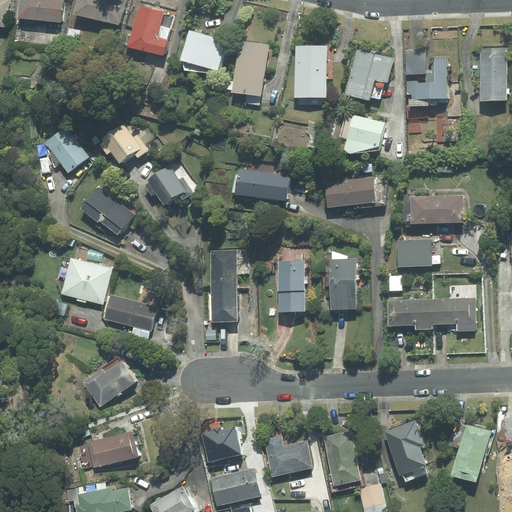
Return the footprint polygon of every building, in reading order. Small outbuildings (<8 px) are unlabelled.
[(16,0),(0,0),(0,27),(12,29),(16,0)] [(70,0),(25,0),(23,17),(69,24),(70,0)] [(133,0),(84,0),(81,14),(127,26),(133,0)] [(170,13),(145,7),(136,46),(173,54),(176,41),(164,38),(170,13)] [(234,39),(199,29),(190,60),(225,69),(234,39)] [(275,43),(246,43),(241,92),(269,96),(275,43)] [(335,43),(300,48),(300,96),(336,95),(335,43)] [(511,84),(509,47),(487,50),(486,101),(511,97),(511,84)] [(398,59),(358,49),(346,98),(373,104),(379,79),(392,82),(398,59)] [(443,50),(413,52),(412,106),(442,108),(443,50)] [(392,124),(358,118),(348,153),(387,145),(392,124)] [(143,159),(156,150),(137,123),(112,141),(128,163),(140,154),(143,159)] [(74,175),(97,156),(72,125),(49,144),(74,175)] [(154,180),(155,182),(150,186),(157,196),(163,192),(172,205),(193,190),(174,165),(154,180)] [(292,202),(295,173),(245,167),(242,195),(292,202)] [(388,204),(385,173),(330,178),(334,210),(388,204)] [(124,237),(143,212),(104,183),(85,208),(124,237)] [(470,221),(469,194),(414,197),(416,224),(470,221)] [(439,265),(437,239),(402,240),(404,267),(439,265)] [(218,321),(245,321),(243,247),(215,247),(218,321)] [(110,305),(119,269),(75,257),(65,295),(110,305)] [(313,311),(311,258),(283,259),(285,311),(313,311)] [(365,310),(362,258),(335,260),(337,312),(365,310)] [(167,305),(115,293),(109,320),(161,332),(167,305)] [(482,329),(480,296),(394,299),(395,324),(422,323),(422,330),(439,330),(439,325),(463,324),(464,330),(482,329)] [(105,405),(147,378),(132,355),(90,382),(105,405)] [(420,420),(388,432),(407,483),(439,471),(420,420)] [(456,477),(484,482),(494,429),(467,424),(456,477)] [(328,433),(342,487),(370,480),(359,425),(328,433)] [(236,426),(202,435),(209,462),(242,455),(236,426)] [(142,428),(91,440),(98,469),(149,457),(142,428)] [(278,476),(320,467),(314,439),(287,445),(285,433),(269,437),(278,476)] [(217,508),(265,499),(258,467),(210,478),(217,508)] [(116,511),(141,507),(136,484),(117,488),(116,483),(79,491),(82,502),(78,503),(79,511),(116,511)] [(188,483),(152,504),(156,511),(198,511),(203,510),(188,483)] [(368,511),(393,511),(386,483),(363,489),(368,511)]
